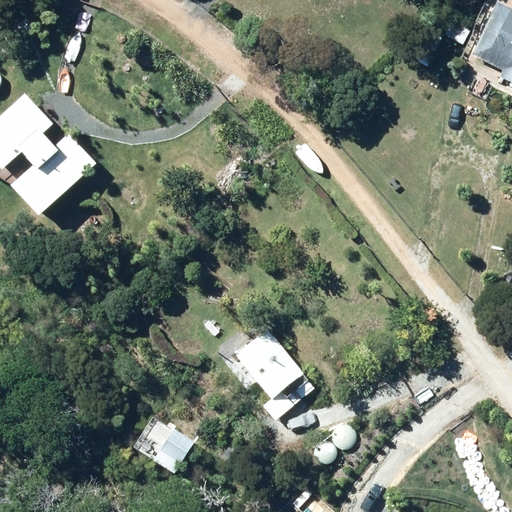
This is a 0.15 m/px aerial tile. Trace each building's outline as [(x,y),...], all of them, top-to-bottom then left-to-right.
[(499,70),(496,76),(511,83),(511,13),(491,4),(467,56),(499,70)] [(442,35),(461,45),(469,30),(450,20),(442,35)] [(424,32),(416,49),(430,56),(438,38),(424,32)] [(27,166),(3,187),(30,218),(92,163),(67,134),(50,149),(37,134),(48,124),(21,93),(0,111),(0,166),(15,153),(27,166)] [(232,355),(267,400),(276,393),(281,399),(292,391),(298,400),(312,389),(266,329),(232,355)] [(176,426),(154,414),(135,448),(156,460),(176,426)] [(160,460),(183,475),(205,439),(182,425),(160,460)] [(218,457),(233,467),(240,457),(224,447),(218,457)]
